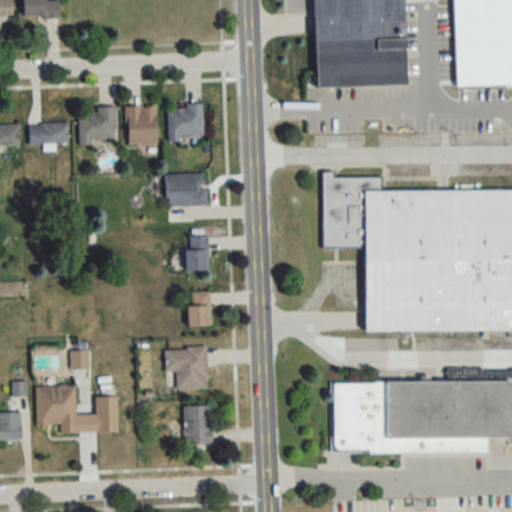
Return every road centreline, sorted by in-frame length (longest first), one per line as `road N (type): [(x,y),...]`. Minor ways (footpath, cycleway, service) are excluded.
road 1 (residential): [(265,511),(245,0)]
road 2 (residential): [(0,498),(265,489)]
road 3 (residential): [(0,74),(248,66)]
